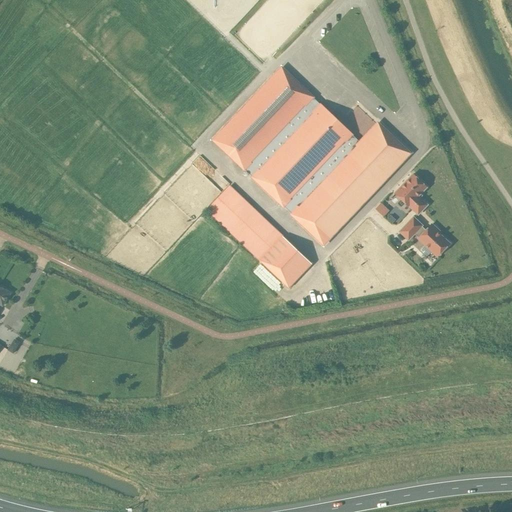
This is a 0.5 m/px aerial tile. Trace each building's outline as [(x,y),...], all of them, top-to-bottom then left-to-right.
[(282,68),(213,140),(323,244),(409,153),(378,123),(360,142),(351,134),(282,68)] [(412,174),(395,193),(408,206),(409,206),(418,214),(427,205),(418,196),(426,187),(412,174)] [(383,202),(376,208),(384,216),(391,210),(383,202)] [(386,219),(391,224),(396,220),(391,215),(386,219)] [(400,231),(408,240),(414,234),(418,238),(437,256),(449,243),(437,232),(438,230),(432,224),(426,230),(422,226),(422,225),(413,217),(400,231)] [(283,236),(259,261),(288,288),(312,263),(283,236)] [(334,260),(328,261),(339,296),(345,294),(334,260)] [(0,286),(0,304),(3,306),(11,293),(0,286)] [(15,353),(21,341),(14,338),(9,350),(15,353)] [(0,367),(14,373),(27,341),(22,339),(15,357),(6,353),(8,348),(2,345),(0,349),(0,359),(0,367)]
